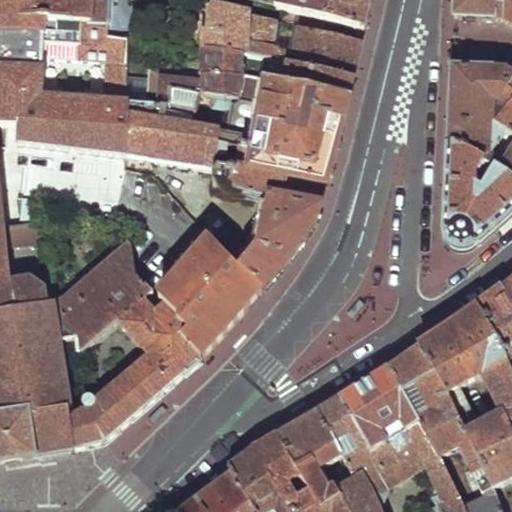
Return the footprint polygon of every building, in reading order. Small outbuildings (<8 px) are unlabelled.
[(0,0),(0,35),(48,37),(50,25),(107,28),(108,0),(0,0)] [(225,0),(366,32),(373,0),(225,0)] [(511,0),(454,0),(453,19),(500,21),(511,26),(511,59),(504,73),(451,69),(446,147),(486,169),(490,162),(505,138),(495,133),(511,109),(511,0)] [(242,57),(272,63),(274,51),(279,27),(207,9),(205,51),(242,57)] [(0,130),(17,129),(16,149),(64,154),(62,167),(108,173),(110,160),(123,162),(126,105),(129,42),(107,39),(107,28),(50,25),(48,37),(82,40),(80,63),(107,64),(106,104),(64,104),(64,99),(59,99),(57,103),(52,103),(53,95),(42,94),(47,37),(0,36),(0,228),(5,228),(0,186),(0,130)] [(362,47),(306,34),(300,32),(295,56),(274,51),(272,63),(355,81),(358,64),(362,47)] [(205,51),(204,83),(155,81),(154,107),(126,105),(123,162),(188,169),(193,130),(195,120),(197,109),(199,99),(239,105),(241,77),(242,57),(205,51)] [(272,63),(242,57),(241,77),(350,101),(352,91),(355,81),(272,63)] [(350,101),(241,77),(239,105),(234,136),(193,130),(188,169),(219,173),(327,194),(338,147),(350,101)] [(511,109),(495,133),(505,138),(511,141),(511,109)] [(17,129),(0,130),(0,149),(16,149),(17,129)] [(444,189),(441,232),(445,232),(445,237),(452,252),(468,249),(472,245),(476,247),(511,215),(511,183),(486,169),(446,147),(444,189)] [(18,175),(23,162),(62,167),(64,154),(16,149),(0,149),(0,186),(5,228),(24,227),(23,215),(18,175)] [(486,169),(511,183),(511,152),(501,169),(490,162),(486,169)] [(327,194),(219,173),(215,191),(268,202),(258,253),(241,270),(264,293),(288,265),(290,262),(310,236),(319,219),(327,194)] [(23,215),(24,227),(44,226),(43,214),(23,215)] [(50,241),(48,235),(47,226),(44,226),(24,227),(5,228),(0,228),(0,465),(10,463),(33,460),(75,453),(68,412),(73,410),(62,339),(66,338),(60,305),(58,288),(48,289),(35,283),(16,286),(13,291),(6,248),(50,241)] [(47,226),(48,235),(57,234),(56,227),(47,226)] [(234,327),(264,293),(241,270),(212,241),(161,301),(167,307),(191,332),(183,340),(203,362),(234,327)] [(135,247),(60,305),(66,338),(79,338),(81,352),(87,351),(121,324),(148,358),(100,398),(95,397),(90,401),(90,405),(73,410),(68,412),(75,453),(107,445),(155,403),(203,362),(183,340),(191,332),(167,307),(158,313),(149,302),(156,296),(138,278),(135,247)] [(511,284),(502,293),(511,310),(511,284)] [(476,311),(507,368),(511,365),(511,310),(502,293),(496,297),(476,311)] [(421,351),(449,398),(459,392),(482,379),(503,419),(479,431),(467,437),(492,492),(511,483),(511,438),(509,432),(511,430),(511,376),(507,368),(476,311),(448,331),(421,351)] [(390,370),(421,426),(440,461),(461,451),(485,501),(494,496),(492,492),(467,437),(449,398),(421,351),(405,360),(390,370)] [(342,400),(372,453),(421,426),(390,370),(366,385),(342,400)] [(467,437),(479,431),(459,392),(449,398),(467,437)] [(342,459),(355,483),(340,492),(343,499),(348,511),(381,511),(376,500),(427,469),(440,461),(421,426),(372,453),(342,400),(330,407),(317,415),(342,459)] [(278,439),(302,478),(313,497),(321,510),(343,499),(340,492),(337,489),(330,493),(318,474),(342,459),(317,415),(298,427),(278,439)] [(253,454),(277,494),(289,486),(302,478),(278,439),(265,446),(253,454)] [(233,478),(253,511),(288,511),(277,494),(253,454),(241,462),(229,471),(233,478)] [(434,501),(437,511),(464,511),(440,461),(427,469),(442,498),(434,501)] [(253,511),(233,478),(206,498),(187,511),(253,511)] [(288,511),(289,511),(301,505),(289,486),(277,494),(288,511)] [(464,511),(499,511),(494,496),(485,501),(464,511)] [(289,511),(348,511),(343,499),(321,510),(313,497),(301,505),(289,511)]
